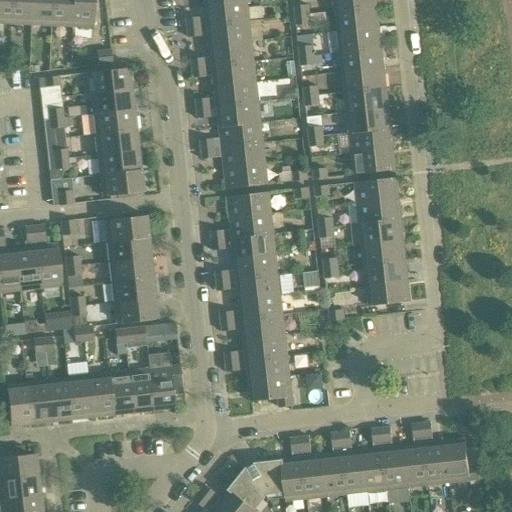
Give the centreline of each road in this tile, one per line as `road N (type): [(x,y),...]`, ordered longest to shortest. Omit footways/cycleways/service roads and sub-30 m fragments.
road 1 (residential): [(358,411),(361,359),(428,335),(433,311),(398,0)]
road 2 (residential): [(209,425),(180,197)]
road 3 (residential): [(180,197),(162,54),(143,30),(140,0)]
road 4 (residential): [(0,218),(180,197)]
road 5 (residential): [(209,425),(358,411)]
